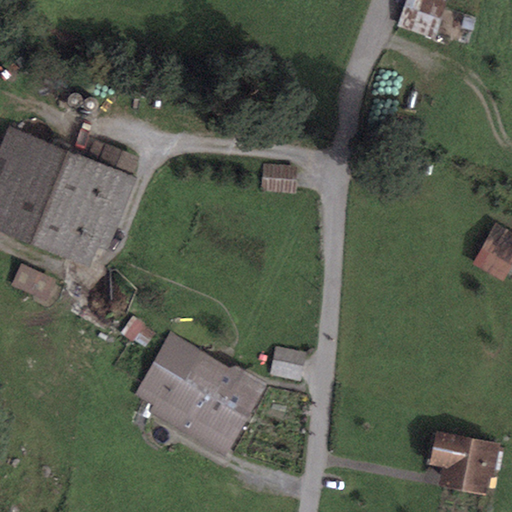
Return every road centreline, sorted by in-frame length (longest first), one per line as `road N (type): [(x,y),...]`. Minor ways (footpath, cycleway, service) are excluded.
road 1 (unclassified): [(382,0),(339,166),(307,511)]
road 2 (track): [(339,166),(153,135)]
